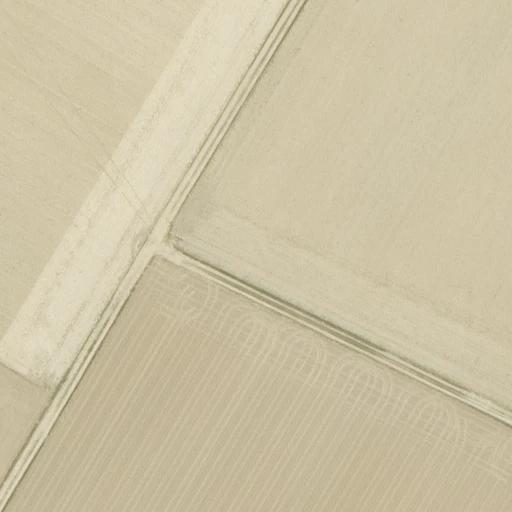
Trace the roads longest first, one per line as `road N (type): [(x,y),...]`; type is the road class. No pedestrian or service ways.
road 1 (track): [(2,511),(300,0)]
road 2 (track): [(153,246),(511,426)]
